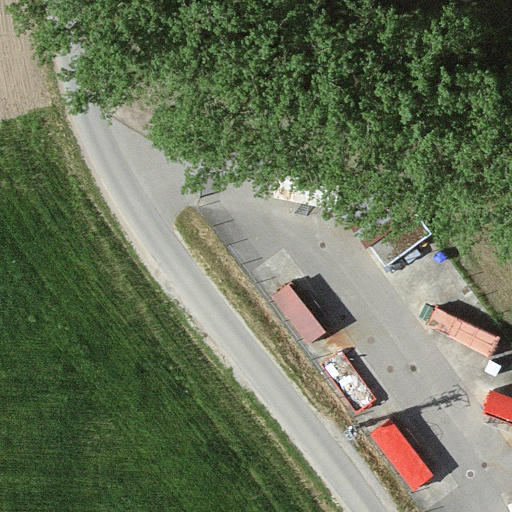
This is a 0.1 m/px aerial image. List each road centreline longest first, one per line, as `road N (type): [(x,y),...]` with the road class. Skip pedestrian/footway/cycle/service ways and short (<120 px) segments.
road 1 (unclassified): [(369,511),(134,212),(79,103),(62,0)]
road 2 (track): [(74,75),(114,74),(469,187),(511,188)]
